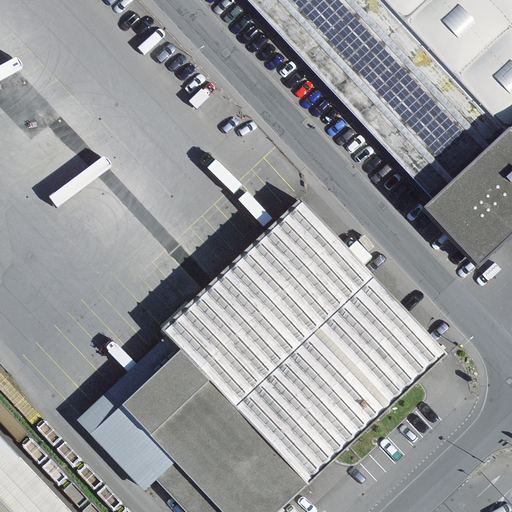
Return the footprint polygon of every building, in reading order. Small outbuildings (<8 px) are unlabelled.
[(502,134),(377,0),(246,0),(430,201),(502,134)] [(511,0),(377,0),(502,134),(511,124),(511,0)] [(511,124),(502,134),(430,201),(420,210),(475,269),(511,234),(511,124)] [(255,243),(298,202),(289,192),(245,234),(255,243)] [(444,358),(298,202),(255,243),(163,333),(166,336),(180,351),(308,486),(444,358)] [(180,351),(166,336),(76,422),(89,436),(120,408),(180,351)] [(280,511),(308,486),(180,351),(120,408),(173,465),(217,511),(280,511)] [(173,465),(120,408),(89,436),(143,493),(155,482),(173,465)] [(0,505),(6,511),(68,511),(0,438),(0,505)] [(217,511),(173,465),(155,482),(182,511),(217,511)]
